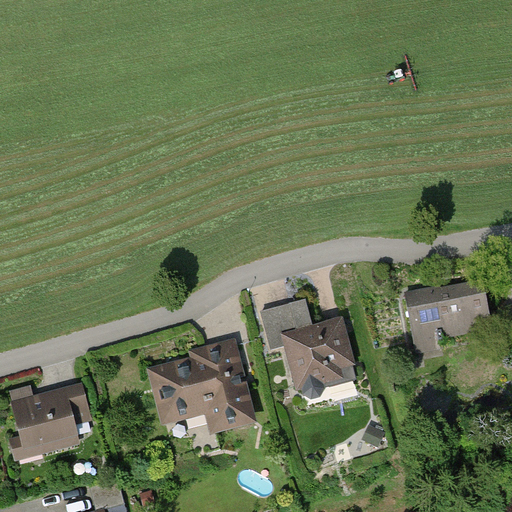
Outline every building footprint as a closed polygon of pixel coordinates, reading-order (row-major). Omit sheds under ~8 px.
[(485,285),(408,299),(415,341),(492,327),(485,285)] [(343,322),(285,338),(299,390),(304,389),(306,395),(313,399),(321,398),(325,390),(323,384),(329,383),(327,373),(355,366),(343,322)] [(199,363),(155,374),(167,421),(190,415),(187,406),(208,401),(215,431),(252,421),(241,378),(244,377),(236,346),(207,353),(210,366),(200,368),(199,363)] [(82,391),(16,409),(26,448),(41,444),(43,453),(79,444),(73,422),(89,418),(82,391)] [(118,480),(92,487),(98,511),(124,504),(118,480)]
